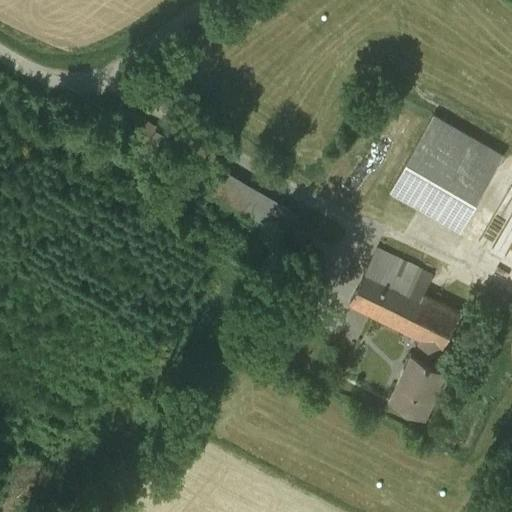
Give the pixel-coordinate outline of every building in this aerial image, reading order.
[(155,126),(128,109),(115,133),(142,149),(155,126)] [(504,154),(434,114),(391,187),(462,228),(504,154)] [(315,237),(294,225),(289,235),(309,247),(315,237)] [(460,310),(424,292),(433,274),(377,247),(351,300),(424,336),(443,345),(460,310)] [(424,336),(416,351),(414,350),(392,395),(425,411),(447,366),(435,360),(443,345),(424,336)]
